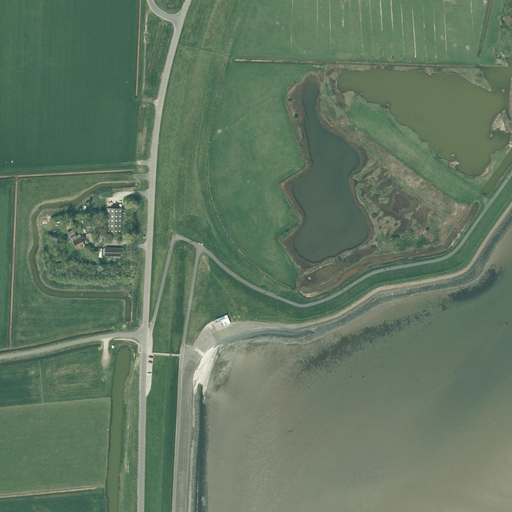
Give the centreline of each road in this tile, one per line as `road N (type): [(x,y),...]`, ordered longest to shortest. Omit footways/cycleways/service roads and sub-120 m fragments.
road 1 (tertiary): [(144,335),(156,127),(180,21)]
road 2 (tertiary): [(139,511),(144,335)]
road 3 (unclassified): [(0,357),(144,335)]
